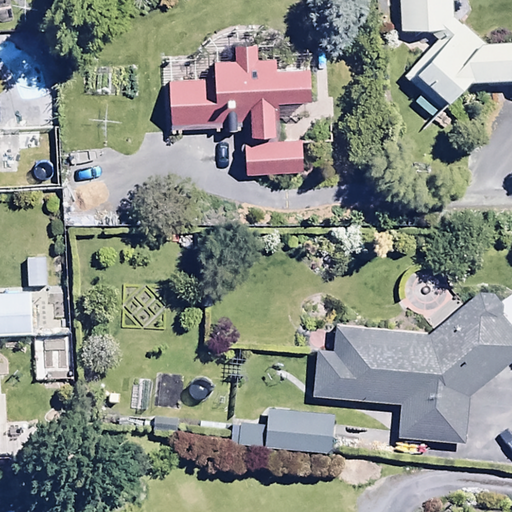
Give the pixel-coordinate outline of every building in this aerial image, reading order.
[(399,0),(399,37),(436,37),(439,42),(402,80),(421,99),(413,107),(430,124),(443,111),(448,116),(475,89),(511,86),(511,46),(490,47),(457,23),(456,0),(399,0)] [(171,86),(172,129),(232,128),(232,135),(254,134),(254,143),(281,142),(280,107),(316,106),(316,78),(280,79),(280,66),(261,66),(261,53),(240,53),(240,68),(218,68),(218,85),(171,86)] [(305,146),(246,148),(247,182),(306,180),(305,146)] [(48,259),(28,259),(28,290),(48,291),(48,259)] [(511,311),(495,290),(433,336),(316,328),(311,400),(400,407),(398,443),(467,447),(470,401),(511,367),(511,328),(505,320),(511,314),(511,311)] [(33,301),(0,300),(0,342),(33,342),(33,301)] [(240,431),(239,454),(334,459),(336,424),(269,420),(268,432),(240,431)] [(0,470),(12,470),(11,439),(0,439),(0,470)]
